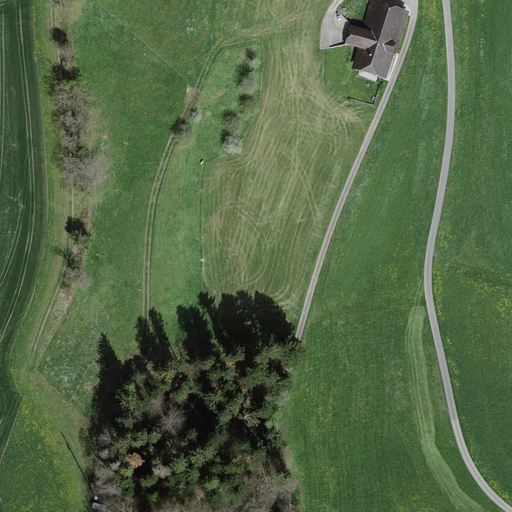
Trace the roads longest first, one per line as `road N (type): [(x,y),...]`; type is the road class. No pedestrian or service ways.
road 1 (track): [(52,0),(71,180),(69,241),(32,351),(32,379),(77,452),(86,503)]
road 2 (track): [(208,65),(157,187),(140,367),(102,433),(77,452)]
